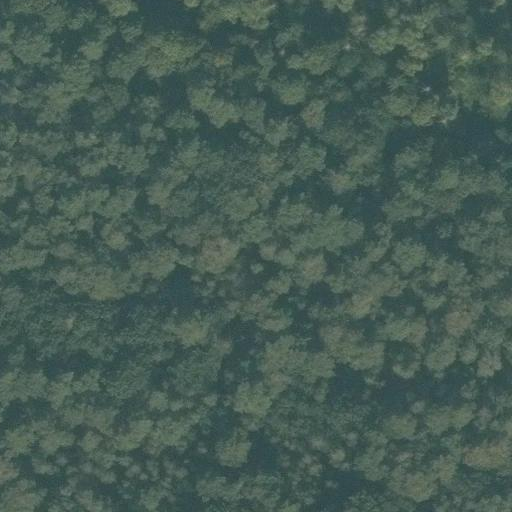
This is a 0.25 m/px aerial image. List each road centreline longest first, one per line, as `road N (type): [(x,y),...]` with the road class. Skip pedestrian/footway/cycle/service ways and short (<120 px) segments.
road 1 (unknown): [(511,484),(55,327),(18,280),(6,213),(30,135),(0,66)]
road 2 (track): [(511,178),(0,23)]
